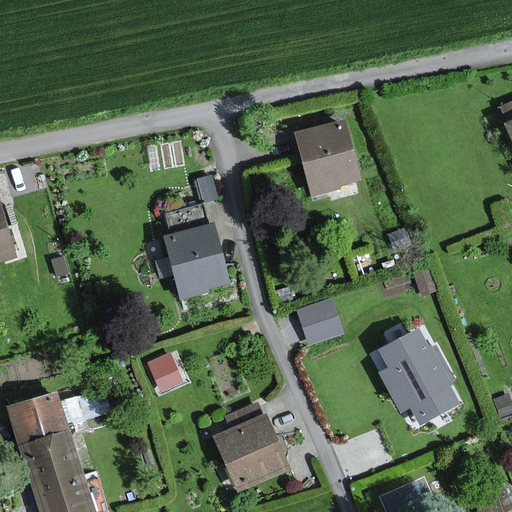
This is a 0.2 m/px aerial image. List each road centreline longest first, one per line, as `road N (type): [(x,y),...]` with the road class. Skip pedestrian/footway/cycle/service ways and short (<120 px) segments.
road 1 (residential): [(349,511),(254,279),(217,110)]
road 2 (residential): [(217,110),(511,51)]
road 3 (residential): [(0,154),(217,110)]
